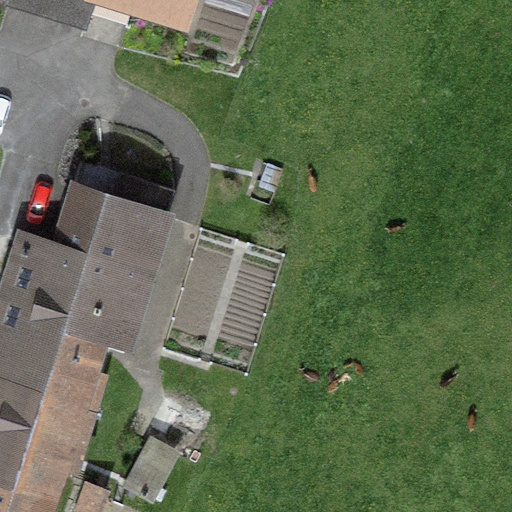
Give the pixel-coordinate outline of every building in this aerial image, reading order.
[(8,0),(8,2),(84,25),(91,0),(8,0)] [(116,0),(183,21),(189,0),(116,0)] [(0,309),(0,511),(43,511),(50,491),(45,489),(53,464),(73,470),(101,379),(82,373),(95,329),(128,340),(173,189),(121,172),(112,201),(73,188),(54,252),(21,241),(0,309)] [(150,427),(167,436),(183,406),(165,397),(150,427)] [(148,442),(126,485),(150,499),(173,455),(148,442)] [(96,511),(105,489),(86,482),(74,511),(96,511)]
